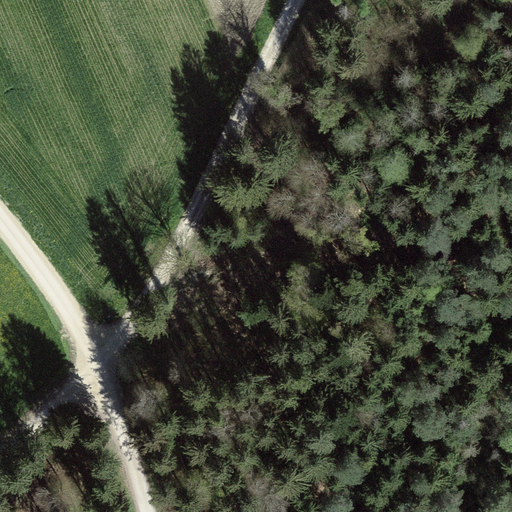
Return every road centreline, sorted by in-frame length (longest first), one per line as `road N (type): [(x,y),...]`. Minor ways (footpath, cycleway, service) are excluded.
road 1 (track): [(302,0),(124,336),(0,455)]
road 2 (track): [(141,511),(79,326),(0,218)]
